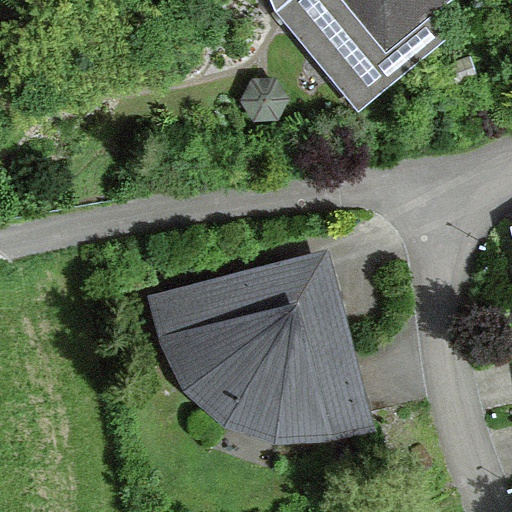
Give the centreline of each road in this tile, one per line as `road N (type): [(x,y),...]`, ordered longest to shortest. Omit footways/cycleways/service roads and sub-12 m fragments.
road 1 (residential): [(431,185),(245,199),(0,245)]
road 2 (residential): [(497,511),(448,393),(431,185)]
